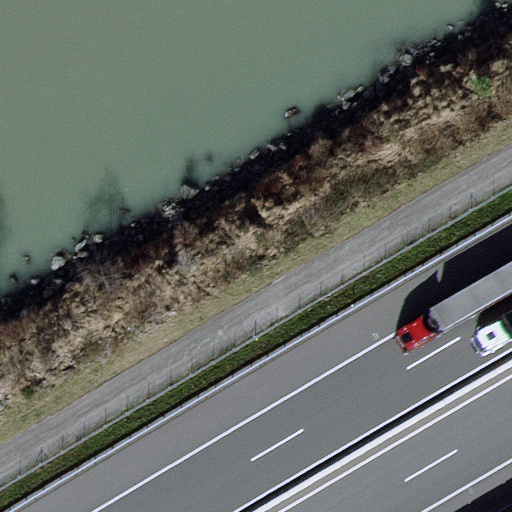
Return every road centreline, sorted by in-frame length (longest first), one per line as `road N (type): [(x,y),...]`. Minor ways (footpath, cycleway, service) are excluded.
road 1 (unclassified): [(511,165),(0,466)]
road 2 (motorway): [(511,306),(161,511)]
road 3 (motorway): [(354,511),(511,420)]
